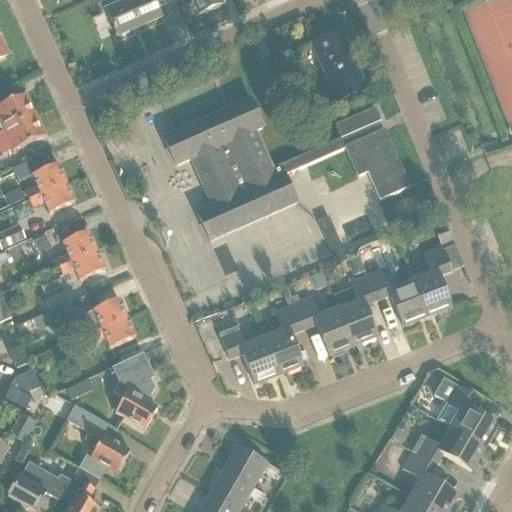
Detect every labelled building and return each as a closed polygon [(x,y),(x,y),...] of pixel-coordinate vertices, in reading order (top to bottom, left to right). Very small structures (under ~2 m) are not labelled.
[(117,37),(161,18),(157,9),(167,5),(165,0),(125,0),(126,1),(105,10),(117,37)] [(223,5),(220,0),(176,0),(177,1),(180,0),(189,0),(197,16),(223,5)] [(339,101),(363,91),(358,81),(361,80),(340,32),(312,45),(333,92),(335,91),(339,101)] [(271,84),(283,80),(275,62),(263,66),(271,84)] [(0,126),(2,132),(35,117),(26,96),(0,107),(0,126)] [(275,179),(271,170),(254,133),(262,130),(248,100),(163,138),(175,166),(190,160),(211,208),(196,215),(209,243),(295,205),(283,177),(283,176),(275,179)] [(283,176),(283,177),(344,150),(357,179),(367,175),(379,202),(409,189),(374,110),(334,127),(340,140),(271,170),(275,179),(283,176)] [(35,117),(2,132),(12,153),(45,138),(35,117)] [(15,165),(19,178),(33,174),(29,161),(15,165)] [(28,202),(65,185),(57,166),(31,177),(36,189),(25,194),(28,202)] [(65,185),(28,202),(31,209),(43,204),(48,215),(74,204),(65,185)] [(9,208),(24,201),(19,190),(3,196),(9,208)] [(336,267),(347,262),(327,217),(316,222),(336,267)] [(0,252),(25,241),(18,226),(0,233),(0,252)] [(67,256),(55,262),(58,269),(96,252),(87,233),(62,245),(67,256)] [(45,237),(33,243),(39,257),(51,252),(45,237)] [(411,281),(426,318),(450,309),(438,278),(451,273),(441,248),(423,255),(430,274),(411,281)] [(96,252),(58,269),(62,277),(74,271),(79,283),(104,271),(96,252)] [(426,318),(411,281),(392,289),(385,270),(367,277),(377,303),(389,298),(401,328),(426,318)] [(45,297),(62,289),(56,276),(38,284),(45,297)] [(364,308),(377,303),(367,277),(349,284),(356,303),(337,311),(352,348),(376,338),(364,308)] [(311,299),(299,304),(296,295),(289,298),(293,307),(303,332),(315,327),(327,357),(352,348),(337,311),(318,318),(311,299)] [(89,337),(126,320),(118,301),(80,318),(89,337)] [(5,307),(0,308),(0,324),(10,319),(5,307)] [(290,337),(303,332),(293,307),(275,314),(282,332),(263,340),(278,377),(302,367),(290,337)] [(49,314),(34,320),(38,329),(42,328),(43,330),(52,327),(51,324),(53,323),(49,314)] [(126,320),(89,337),(92,344),(104,339),(109,350),(135,339),(126,320)] [(278,377),(263,340),(244,347),(236,329),(218,336),(228,361),(241,356),(253,387),(278,377)] [(16,371),(28,366),(20,349),(9,355),(16,371)] [(144,432),(156,410),(146,404),(154,390),(149,381),(153,379),(141,356),(111,370),(117,384),(112,394),(123,400),(114,415),(144,432)] [(29,373),(16,379),(23,394),(36,388),(29,373)] [(20,395),(14,381),(3,401),(24,412),(30,400),(20,395)] [(449,430),(483,450),(496,427),(468,411),(475,399),(451,385),(442,402),(459,412),(449,430)] [(78,398),(73,388),(65,392),(70,402),(78,398)] [(103,438),(98,436),(105,425),(74,408),(66,422),(87,435),(84,441),(97,448),(90,460),(85,457),(78,469),(99,481),(106,470),(116,476),(118,473),(120,474),(124,466),(122,465),(129,453),(103,438)] [(23,445),(35,424),(20,416),(9,436),(23,445)] [(470,473),(483,450),(449,430),(438,448),(421,438),(411,454),(435,468),(442,456),(470,473)] [(222,473),(252,490),(262,473),(274,481),(278,473),(266,466),(266,465),(236,448),(222,473)] [(13,461),(20,465),(27,453),(20,449),(13,461)] [(428,480),(435,468),(411,454),(402,471),(419,481),(409,499),(431,511),(447,511),(456,496),(428,480)] [(43,478),(25,467),(19,479),(18,479),(7,498),(32,511),(33,511),(43,494),(58,502),(69,482),(59,476),(56,481),(45,475),(43,478)] [(97,511),(98,510),(86,503),(93,490),(90,489),(95,480),(77,470),(72,479),(82,485),(66,511),(97,511)] [(264,497),(252,490),(222,473),(208,497),(233,511),(239,511),(248,498),(260,505),(264,497)] [(233,511),(208,497),(199,511),(233,511)] [(431,511),(409,499),(401,511),(390,511),(381,507),(377,511),(431,511)]
